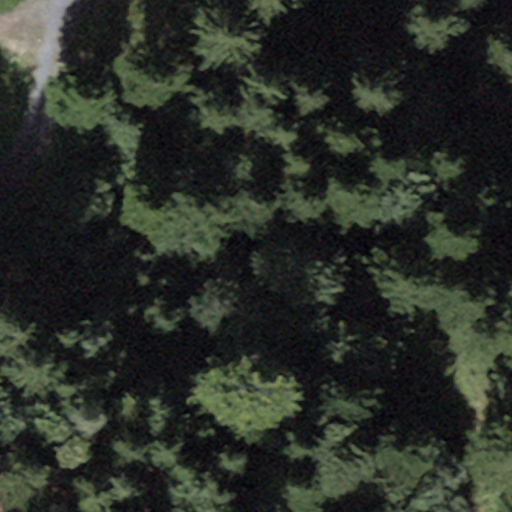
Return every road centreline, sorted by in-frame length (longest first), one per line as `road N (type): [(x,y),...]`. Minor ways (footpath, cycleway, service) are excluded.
road 1 (track): [(212,0),(474,90),(511,95)]
road 2 (track): [(61,0),(37,124),(0,188)]
